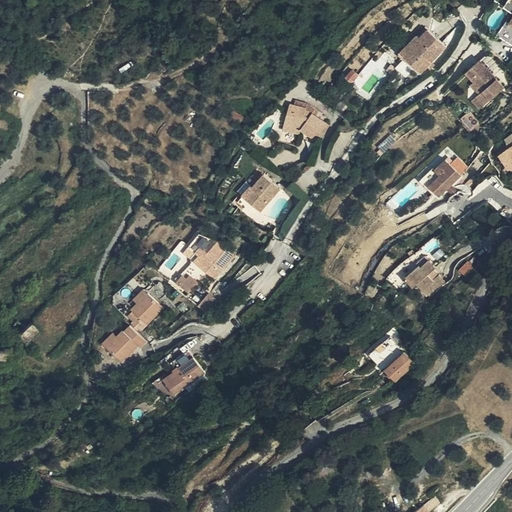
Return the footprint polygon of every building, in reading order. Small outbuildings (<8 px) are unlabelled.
[(511,0),(501,0),(511,9),(511,0)] [(511,9),(506,17),(495,30),(508,40),(511,35),(511,9)] [(492,27),(495,30),(506,17),(503,14),(492,27)] [(403,44),(397,54),(417,71),(441,42),(421,24),(413,33),(416,36),(407,47),(403,44)] [(393,51),(397,54),(403,44),(407,47),(416,36),(413,33),(410,30),(393,51)] [(482,100),(503,82),(479,54),(469,62),(471,65),(471,68),(469,70),(473,75),(482,85),(478,88),(475,91),(482,100)] [(352,68),(345,77),(351,82),(358,73),(352,68)] [(482,85),(473,75),(470,78),(478,88),(482,85)] [(482,100),(475,91),(470,95),(478,104),(482,100)] [(320,115),(315,111),(312,116),(303,109),(307,104),(304,102),(295,100),(293,105),(288,104),(282,128),(297,132),(298,130),(316,145),(326,129),(316,120),(320,115)] [(312,116),(315,111),(307,104),(303,109),(312,116)] [(511,163),(511,149),(510,151),(500,156),(507,167),(511,163)] [(450,181),(460,171),(448,159),(445,155),(434,165),(432,163),(420,174),(418,176),(431,191),(433,189),(438,193),(442,189),(446,185),(450,181)] [(255,191),(247,200),(258,211),(278,189),(263,176),(252,189),(255,191)] [(460,191),(450,181),(446,185),(454,196),(460,191)] [(241,195),(247,200),(255,191),(252,189),(249,187),(241,195)] [(487,203),(474,209),(478,219),(492,213),(487,203)] [(191,239),(201,249),(207,244),(211,249),(201,260),(215,273),(238,250),(221,235),(201,229),(191,239)] [(207,244),(201,249),(196,255),(201,260),(211,249),(207,244)] [(425,266),(433,259),(429,255),(421,261),(423,264),(425,266)] [(423,264),(408,276),(416,286),(420,284),(431,295),(447,280),(442,273),(436,278),(430,273),(439,266),(433,259),(425,266),(423,264)] [(464,276),(473,267),(467,261),(458,270),(464,276)] [(177,272),(181,276),(180,278),(189,286),(198,276),(190,267),(187,271),(182,266),(177,272)] [(139,296),(150,286),(146,282),(135,292),(139,296)] [(165,302),(150,286),(139,296),(132,302),(134,304),(146,316),(148,317),(165,302)] [(207,289),(196,300),(208,309),(220,299),(207,289)] [(141,320),(146,316),(134,304),(129,309),(134,314),(141,320)] [(28,329),(30,327),(39,318),(33,310),(22,321),(25,325),(28,329)] [(136,324),(141,320),(134,314),(130,319),(136,324)] [(147,334),(136,324),(130,319),(125,323),(123,322),(117,327),(106,338),(122,355),(139,338),(141,340),(147,334)] [(103,335),(106,338),(117,327),(114,324),(103,335)] [(9,333),(0,335),(0,373),(2,379),(25,384),(23,374),(9,333)] [(374,353),(377,357),(401,341),(397,336),(374,353)] [(401,341),(377,357),(381,363),(405,346),(401,341)] [(179,367),(165,376),(173,388),(205,368),(190,345),(172,356),(179,367)] [(412,352),(389,368),(398,381),(420,364),(412,352)] [(435,505),(429,498),(419,505),(424,511),(435,505)]
